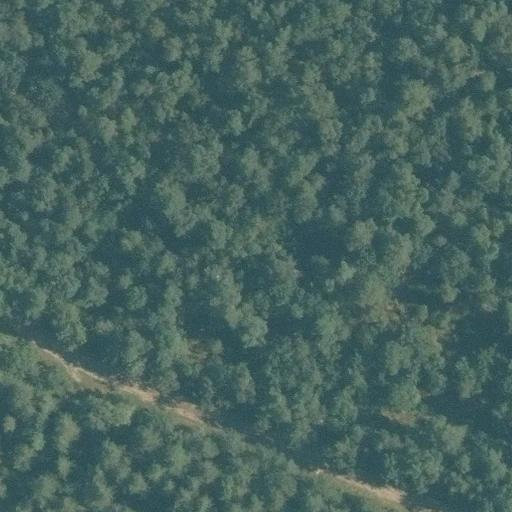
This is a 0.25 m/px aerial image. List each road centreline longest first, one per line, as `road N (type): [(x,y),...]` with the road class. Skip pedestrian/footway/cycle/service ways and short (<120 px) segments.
road 1 (track): [(0,329),(422,511)]
road 2 (track): [(82,511),(84,365)]
